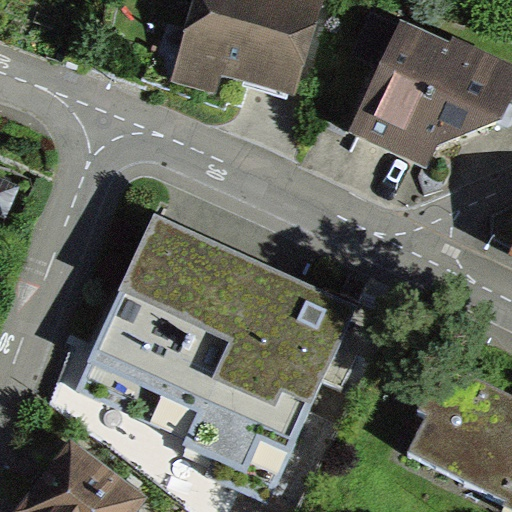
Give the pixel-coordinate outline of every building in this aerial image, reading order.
[(322,5),(305,0),(201,0),(174,83),(219,98),(225,78),(291,99),(322,5)] [(440,154),(503,130),(511,108),(511,75),(365,14),(346,60),(375,72),(345,144),(430,179),(440,154)] [(352,314),(156,228),(82,395),(149,425),(161,399),(205,418),(191,450),(218,463),(210,480),(267,505),(352,314)] [(511,511),(511,400),(449,367),(422,418),(430,422),(411,459),(509,509),(507,511),(511,511)] [(144,511),(150,505),(74,448),(25,511),(144,511)]
